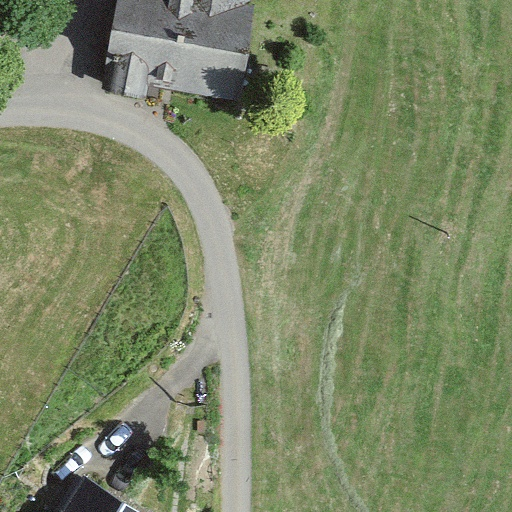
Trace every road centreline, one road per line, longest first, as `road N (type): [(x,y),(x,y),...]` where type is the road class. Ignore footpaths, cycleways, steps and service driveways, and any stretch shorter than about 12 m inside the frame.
road 1 (unclassified): [(0,112),(113,121),(166,152),(199,195),(231,303),(236,511)]
road 2 (unknown): [(231,303),(78,511)]
